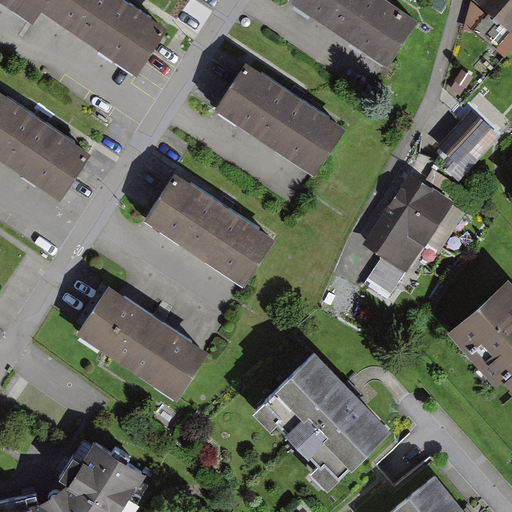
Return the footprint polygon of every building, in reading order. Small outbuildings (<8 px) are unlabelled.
[(48,0),(0,0),(34,23),(40,13),(48,0)] [(123,0),(48,0),(40,13),(137,78),(169,30),(123,0)] [(420,22),(386,0),(290,0),(290,2),(389,68),(420,22)] [(511,0),(478,0),(478,3),(511,33),(511,0)] [(345,130),(246,65),(215,112),(314,177),(345,130)] [(0,93),(0,160),(60,201),(91,156),(0,93)] [(449,169),(459,179),(498,137),(469,110),(435,146),(454,163),(449,169)] [(411,173),(363,245),(383,258),(364,286),(389,302),(429,242),(443,252),(466,216),(452,207),(455,202),(411,173)] [(276,241),(176,175),(145,223),(245,288),(276,241)] [(511,396),(511,287),(509,284),(449,338),(496,390),(502,385),(511,396)] [(210,354),(109,287),(77,335),(178,402),(210,354)] [(392,432),(316,354),(253,416),(272,435),(280,426),(320,467),(312,475),(329,493),(392,432)] [(124,511),(147,476),(95,443),(83,462),(74,458),(60,481),(68,487),(54,498),(63,511),(124,511)] [(424,454),(357,511),(391,511),(439,471),(424,454)] [(465,511),(437,477),(394,511),(465,511)] [(0,511),(63,511),(54,498),(41,506),(38,494),(0,503),(0,511)]
